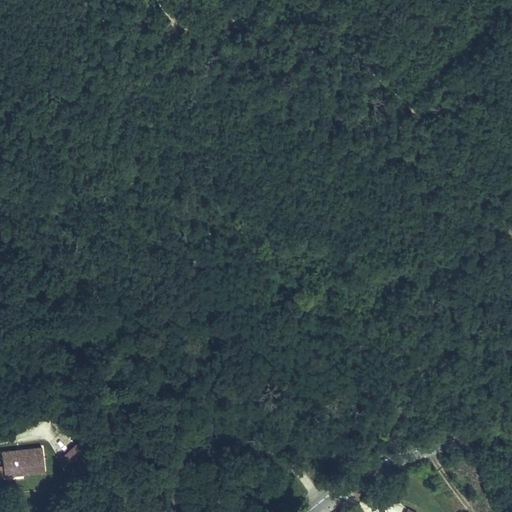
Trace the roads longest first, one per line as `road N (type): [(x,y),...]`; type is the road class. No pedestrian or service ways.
road 1 (track): [(511,103),(493,120),(429,124),(302,0)]
road 2 (residential): [(308,511),(361,474),(478,436),(511,434)]
road 3 (track): [(258,0),(202,35),(175,22),(159,0)]
